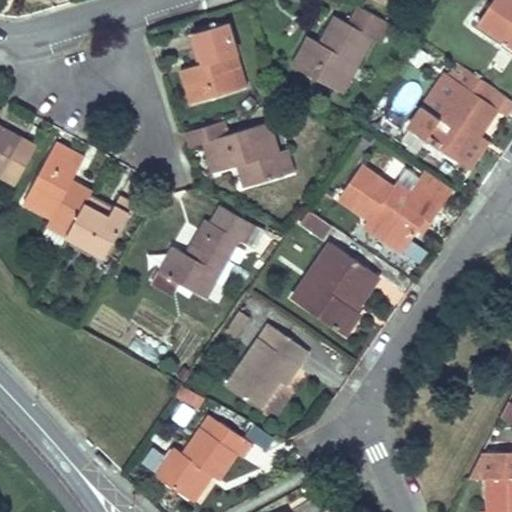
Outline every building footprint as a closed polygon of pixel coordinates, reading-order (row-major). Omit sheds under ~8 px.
[(511,0),(491,0),(478,21),(511,44),(511,0)] [(357,5),(348,23),(353,26),(362,8),(357,5)] [(307,36),(290,64),(330,86),(338,73),(349,80),(373,38),(381,42),(390,24),(362,8),(353,26),(348,23),(334,15),(318,42),(307,36)] [(227,22),(195,31),(204,64),(198,66),(180,70),(190,103),(246,86),(227,22)] [(195,31),(188,33),(198,66),(204,64),(195,31)] [(457,81),(465,68),(453,59),(444,72),(457,81)] [(462,85),(439,118),(429,111),(415,132),(425,139),(454,158),(473,131),(479,135),(497,108),(485,100),(494,87),(465,68),(457,81),(462,85)] [(338,73),(330,86),(342,93),(349,80),(338,73)] [(0,109),(0,175),(22,137),(0,125),(0,112),(2,110),(0,109)] [(270,121),(203,141),(211,173),(237,165),(243,187),(285,175),(278,152),(270,121)] [(473,131),(454,158),(461,163),(479,135),(473,131)] [(57,141),(23,202),(51,218),(70,228),(85,202),(89,195),(91,190),(72,179),(85,156),(57,141)] [(288,150),(278,152),(285,175),(295,172),(288,150)] [(391,186),(361,164),(337,197),(370,220),(365,226),(399,249),(416,225),(429,206),(436,211),(445,197),(418,178),(409,190),(395,181),(391,186)] [(426,165),(418,178),(445,197),(454,184),(426,165)] [(70,228),(66,237),(103,256),(133,203),(120,195),(113,208),(108,216),(85,202),(70,228)] [(89,195),(85,202),(108,216),(113,208),(89,195)] [(219,204),(210,221),(215,225),(224,207),(219,204)] [(422,230),(436,211),(429,206),(416,225),(422,230)] [(172,245),(158,270),(207,296),(240,238),(245,242),(254,223),(224,207),(215,225),(210,221),(192,256),(186,252),(172,245)] [(331,224),(310,209),(302,223),(322,237),(331,224)] [(51,218),(42,236),(60,246),(66,237),(70,228),(51,218)] [(205,218),(186,252),(192,256),(210,221),(205,218)] [(380,276),(328,241),(292,295),(343,330),(358,309),(345,300),(357,282),(370,290),(380,276)] [(358,309),(370,290),(357,282),(345,300),(358,309)] [(240,309),(224,331),(234,339),(250,317),(240,309)] [(268,323),(258,337),(266,343),(276,328),(268,323)] [(258,337),(225,385),(260,408),(278,380),(293,361),(298,365),(309,350),(276,328),(266,343),(258,337)] [(293,361),(278,380),(285,386),(298,365),(293,361)] [(511,403),(508,402),(500,418),(511,423),(511,403)] [(175,448),(156,475),(187,497),(206,469),(211,474),(218,479),(236,453),(242,457),(252,442),(223,422),(221,423),(209,415),(183,453),(175,448)] [(511,450),(481,451),(468,476),(484,476),(511,475),(511,450)] [(206,469),(187,497),(193,501),(211,474),(206,469)] [(511,511),(511,475),(484,476),(485,511),(511,511)]
